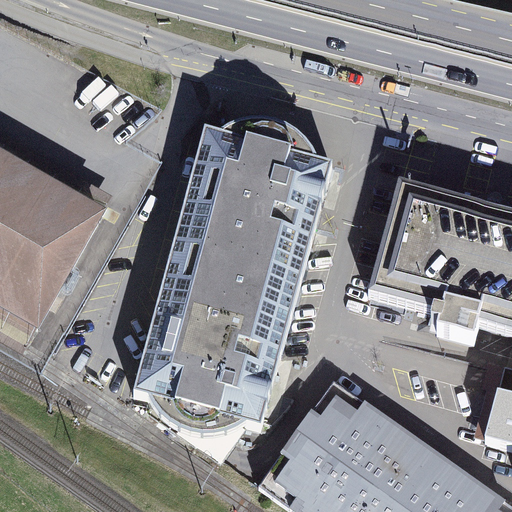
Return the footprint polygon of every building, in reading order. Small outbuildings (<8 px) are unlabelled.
[(276,121),(206,131),(180,236),(138,401),(160,419),(189,444),(264,433),(310,250),(332,163),(276,121)] [(101,212),(0,155),(0,300),(39,322),(101,212)] [(473,210),(400,190),(373,300),(434,314),(429,335),(477,346),(482,325),(511,332),(511,374),(507,373),(490,445),(511,449),(511,220),(510,220),(491,215),(473,210)] [(511,211),(476,201),(473,210),(491,215),(510,220),(511,212),(511,211)] [(511,511),(511,504),(340,383),(264,489),(296,511),(511,511)]
